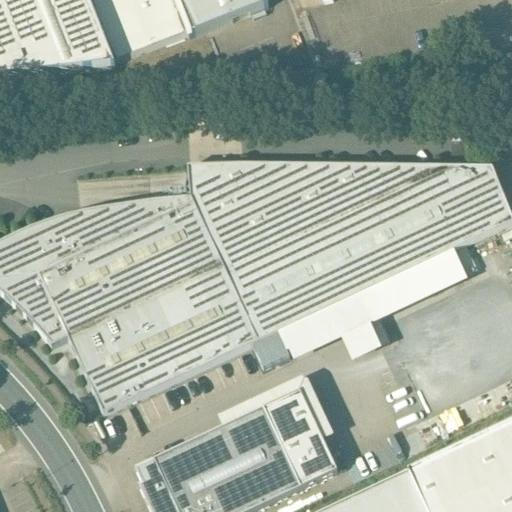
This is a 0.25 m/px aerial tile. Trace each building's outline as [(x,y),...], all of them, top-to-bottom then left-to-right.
[(0,0),(0,84),(115,71),(114,67),(188,38),(173,0),(0,0)] [(173,0),(188,38),(189,42),(269,11),(264,0),(173,0)] [(104,420),(251,352),(284,336),(352,304),(387,288),(416,274),(511,229),(511,226),(491,173),(244,170),(187,172),(191,203),(158,207),(141,209),(124,212),(106,215),(87,218),(58,225),(44,230),(31,235),(18,240),(6,246),(0,249),(0,299),(31,328),(53,353),(69,345),(85,405),(90,416),(98,412),(104,420)] [(387,288),(389,290),(399,312),(391,316),(392,319),(428,302),(416,274),(387,288)] [(380,294),(391,316),(399,312),(389,290),(380,294)] [(284,336),(290,350),(291,353),(344,328),(360,361),(375,354),(352,304),(284,336)] [(290,350),(284,336),(251,352),(257,366),(290,350)] [(220,422),(225,432),(264,414),(300,397),(323,446),(334,441),(306,382),(220,422)] [(323,446),(300,397),(264,414),(301,494),(337,477),(323,446)] [(225,432),(155,465),(175,511),(263,511),(301,494),(264,414),(225,432)] [(511,511),(511,425),(461,450),(408,475),(425,511),(511,511)] [(425,511),(408,475),(329,511),(425,511)]
